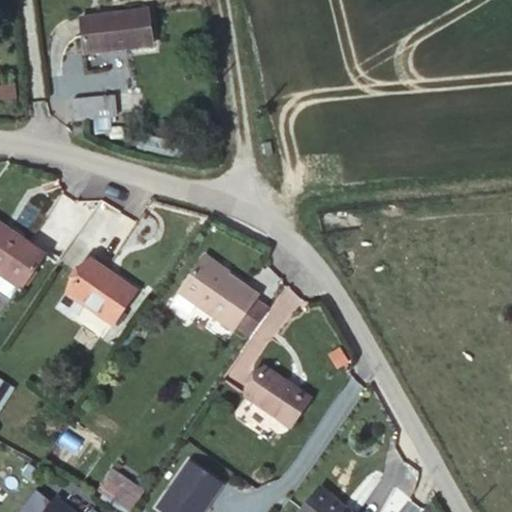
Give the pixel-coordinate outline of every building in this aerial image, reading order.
[(148,10),(82,18),(86,53),(152,44),(148,10)] [(15,85),(0,86),(0,100),(17,99),(15,85)] [(114,95),(74,100),(76,119),(116,114),(114,95)] [(273,170),(271,158),(264,160),(267,172),(273,170)] [(23,240),(0,223),(0,229),(20,243),(23,240)] [(20,243),(0,229),(0,271),(19,285),(22,287),(44,254),(23,240),(20,243)] [(136,290),(91,258),(67,292),(112,323),(136,290)] [(257,295),(203,258),(180,293),(235,329),(257,295)] [(0,290),(11,298),(19,285),(0,271),(0,290)] [(311,399),(264,367),(245,396),(291,428),(311,399)] [(204,511),(224,483),(189,459),(156,506),(164,511),(204,511)] [(112,470),(101,487),(121,500),(132,482),(112,470)] [(320,511),(332,498),(321,488),(301,511),(320,511)] [(73,511),(56,498),(53,502),(37,489),(17,511),(73,511)] [(349,511),(332,498),(320,511),(349,511)]
